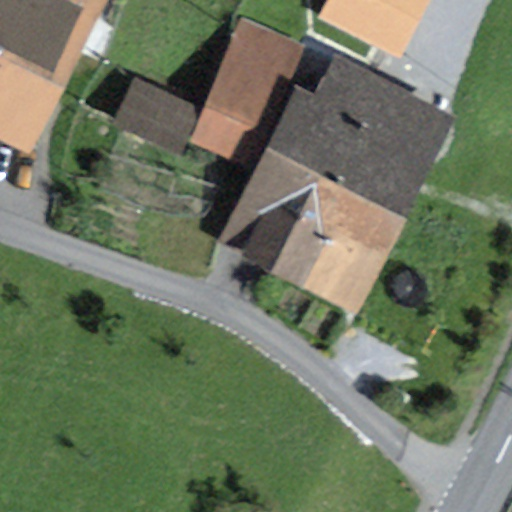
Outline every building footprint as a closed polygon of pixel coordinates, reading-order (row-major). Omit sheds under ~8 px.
[(0,0),(0,55),(43,75),(77,0),(0,0)] [(0,128),(13,134),(43,75),(0,55),(0,128)] [(246,153),(280,76),(236,57),(203,134),(246,153)] [(384,203),(432,111),(336,61),(291,147),(344,175),(341,180),(384,203)] [(155,133),(170,101),(134,83),(118,115),(155,133)] [(344,175),(291,147),(290,149),(278,143),(250,196),(239,230),(286,254),(279,268),(335,297),(384,203),(341,180),(344,175)]
